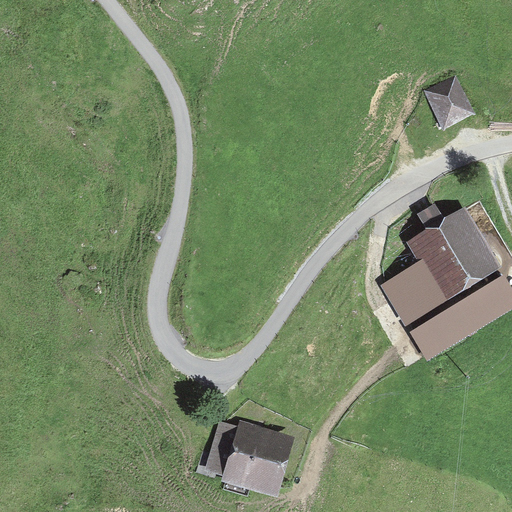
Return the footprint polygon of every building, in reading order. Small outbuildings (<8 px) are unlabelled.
[(432,107),(448,146),(476,135),(460,96),(432,107)] [(436,199),(421,209),(431,225),(446,216),(436,199)] [(387,302),(409,338),(503,281),(468,225),(414,258),(426,278),(387,302)] [(419,347),(433,370),(511,321),(511,305),(506,295),(419,347)] [(252,500),(269,450),(214,433),(198,482),(252,500)]
